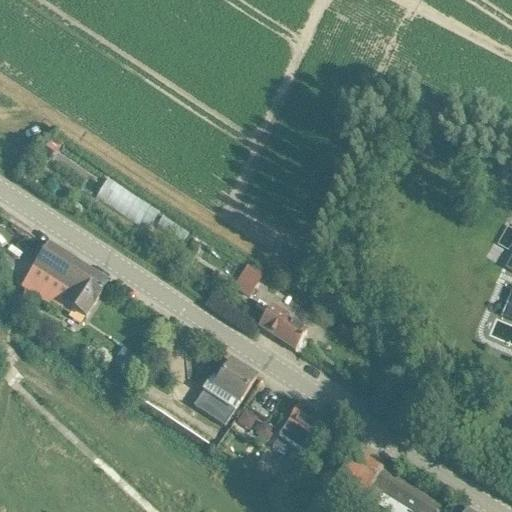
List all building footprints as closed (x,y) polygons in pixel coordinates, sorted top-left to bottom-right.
[(167,212),(112,183),(103,199),(158,229),(167,212)] [(85,321),(98,302),(109,285),(49,246),(22,289),(59,313),(63,307),(85,321)] [(255,266),(240,286),(257,298),(272,277),(255,266)] [(295,355),(306,339),(306,337),(291,327),(293,324),(272,310),(258,331),(295,355)] [(135,382),(147,365),(123,350),(112,367),(135,382)] [(204,393),(205,394),(235,413),(239,407),(256,380),(256,379),(231,363),(230,364),(218,383),(212,379),(204,393)] [(224,429),(235,413),(205,394),(195,409),(224,429)] [(303,454),(323,422),(299,407),(272,449),(284,457),(290,446),(303,454)] [(383,511),(445,511),(392,479),(390,482),(380,476),(383,473),(354,454),(336,482),(364,501),(365,500),(383,511)]
